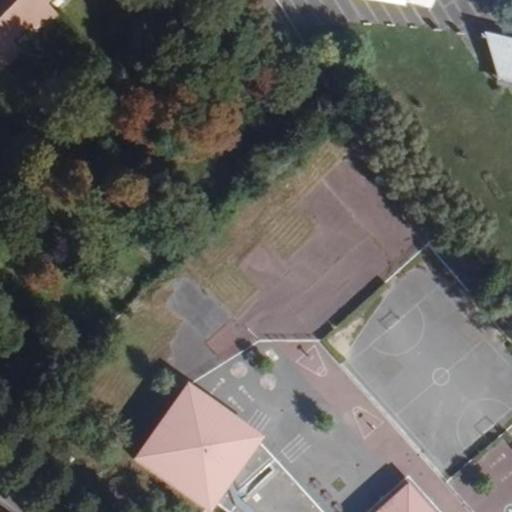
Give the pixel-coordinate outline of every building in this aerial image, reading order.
[(1,0),(2,0),(0,1),(0,68),(1,68),(13,56),(2,45),(14,33),(36,31),(48,20),(37,9),(45,0),(1,0)] [(511,0),(379,0),(421,9),(424,0),(511,0)] [(511,47),(473,39),(488,83),(511,89),(511,47)] [(274,163),(178,259),(233,313),(318,227),(297,205),(306,194),(274,163)] [(422,511),(402,488),(375,511),(314,511),(269,462),(241,488),(235,482),(244,474),(235,464),(251,443),(252,442),(179,391),(165,411),(135,388),(182,324),(146,296),(75,388),(144,442),(129,463),(199,511),(202,511),(206,506),(214,511),(422,511)] [(349,383),(309,327),(287,342),(261,304),(239,319),(272,366),(293,352),(326,399),(349,383)] [(269,462),(251,443),(235,464),(244,474),(235,482),(241,488),(269,462)] [(402,488),(422,511),(432,511),(402,478),(396,483),(402,488)] [(375,511),(402,488),(396,483),(363,511),(375,511)]
